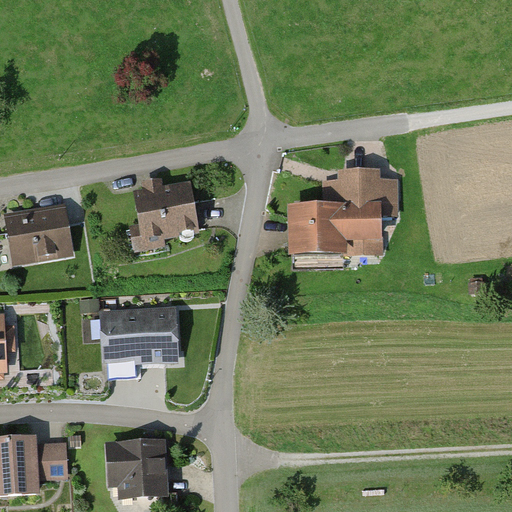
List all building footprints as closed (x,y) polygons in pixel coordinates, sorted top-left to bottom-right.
[(384,266),(383,179),(289,181),(291,268),(384,266)] [(189,186),(130,195),(139,254),(198,245),(189,186)] [(66,212),(7,220),(14,270),(73,262),(66,212)] [(176,312),(101,316),(105,377),(180,372),(176,312)] [(34,444),(0,444),(0,504),(36,504),(34,444)] [(164,448),(113,450),(115,495),(166,493),(164,448)]
